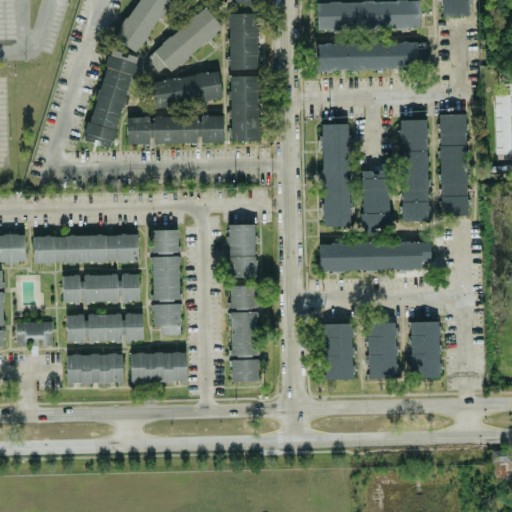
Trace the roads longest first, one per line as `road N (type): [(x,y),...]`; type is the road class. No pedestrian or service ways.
road 1 (secondary): [(0,446),(511,433)]
road 2 (secondary): [(511,401),(0,413)]
road 3 (residential): [(295,439),(285,0)]
